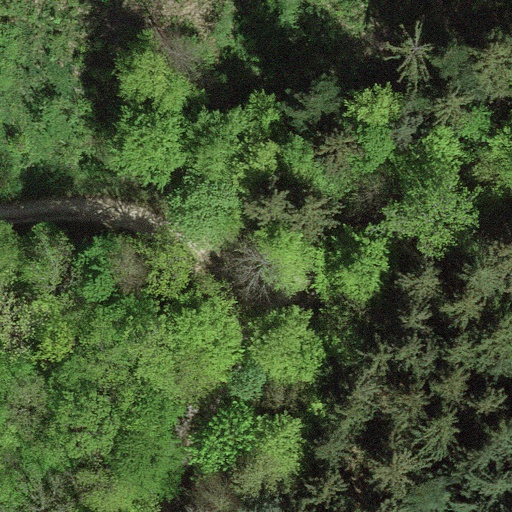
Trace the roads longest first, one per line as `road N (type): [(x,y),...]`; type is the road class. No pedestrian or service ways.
road 1 (track): [(150,511),(185,435),(260,311),(511,142)]
road 2 (track): [(260,311),(188,245),(97,212),(0,213)]
